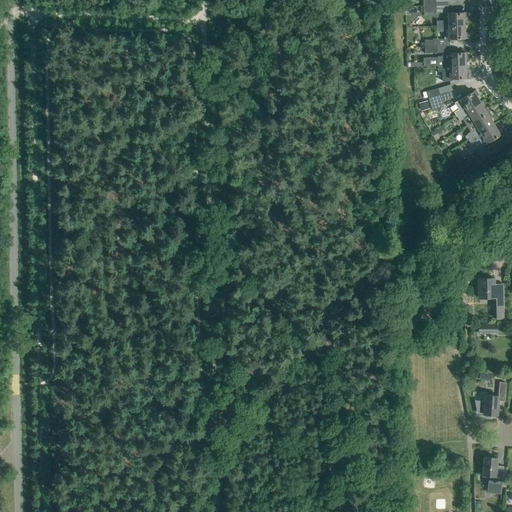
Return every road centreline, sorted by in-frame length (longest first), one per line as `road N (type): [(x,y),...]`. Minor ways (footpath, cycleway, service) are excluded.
road 1 (track): [(205,0),(215,511)]
road 2 (tertiary): [(19,511),(10,0)]
road 3 (track): [(206,20),(10,17)]
